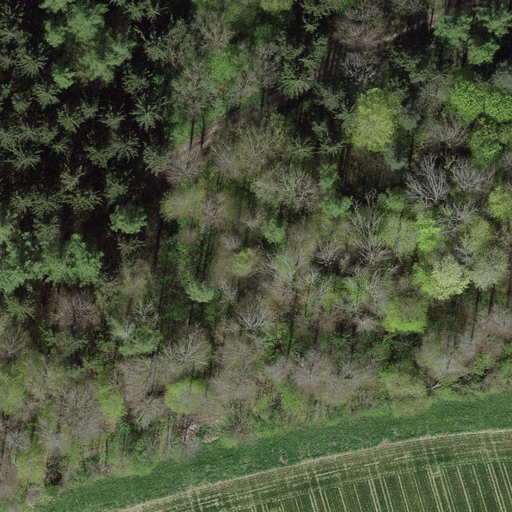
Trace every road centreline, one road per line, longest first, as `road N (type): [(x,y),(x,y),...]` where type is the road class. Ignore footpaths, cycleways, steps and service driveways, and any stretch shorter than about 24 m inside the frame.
road 1 (track): [(496,0),(414,29),(227,122),(0,259)]
road 2 (track): [(0,456),(288,408)]
